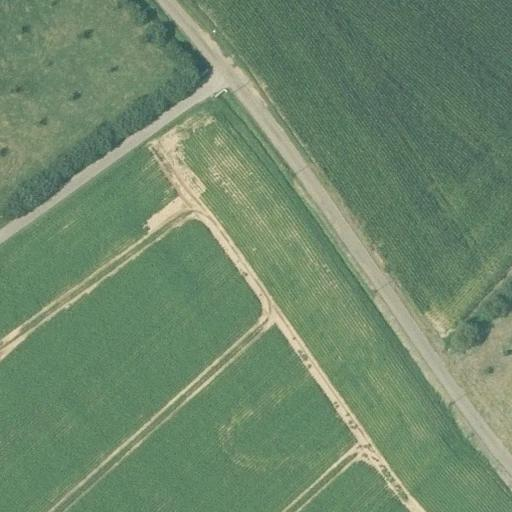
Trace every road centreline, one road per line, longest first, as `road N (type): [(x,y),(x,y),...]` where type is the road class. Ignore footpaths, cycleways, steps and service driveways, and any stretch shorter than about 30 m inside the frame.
road 1 (unclassified): [(222,76),(511,454)]
road 2 (unclassified): [(222,76),(0,246)]
